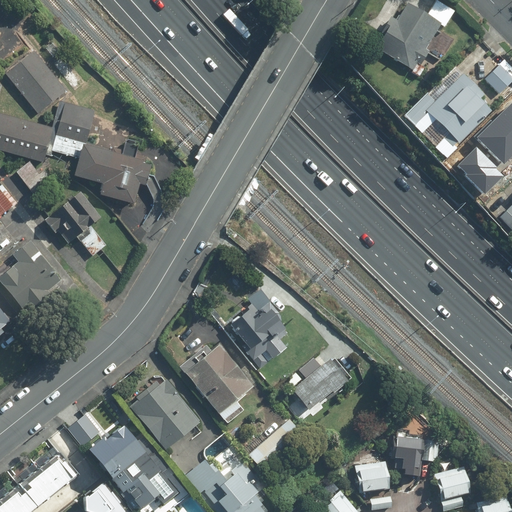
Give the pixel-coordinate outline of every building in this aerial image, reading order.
[(452,12),(432,1),(423,18),(443,29),(452,12)] [(436,30),(438,27),(395,2),(368,48),(416,77),(428,57),(436,62),(450,38),(436,30)] [(26,43),(21,35),(0,50),(0,55),(3,60),(26,43)] [(67,89),(34,50),(7,74),(40,112),(67,89)] [(493,67),(480,81),(495,96),(508,82),(493,67)] [(432,103),(424,95),(401,119),(411,128),(423,116),(455,146),(486,114),(452,82),(432,103)] [(511,119),(510,118),(511,115),(511,111),(502,102),(442,165),(455,176),(473,158),(490,174),(486,178),(496,188),(511,171),(511,119)] [(53,127),(0,112),(0,148),(43,161),(53,127)] [(86,142),(77,175),(105,183),(102,194),(136,203),(141,185),(148,187),(155,162),(86,142)] [(56,181),(44,165),(38,170),(31,162),(17,173),(37,196),(56,181)] [(0,217),(18,202),(3,184),(0,186),(0,217)] [(48,221),(57,232),(59,230),(72,245),(105,216),(83,191),(48,221)] [(511,195),(506,201),(510,205),(496,219),(509,232),(511,228),(511,195)] [(107,244),(94,229),(81,240),(95,256),(107,244)] [(50,289),(63,278),(31,240),(14,254),(20,261),(0,277),(30,313),(53,293),(50,289)] [(283,352),(289,348),(281,336),(290,330),(265,295),(230,319),(258,358),(269,350),(280,365),(288,360),(283,352)] [(0,311),(0,334),(2,332),(0,329),(8,322),(0,311)] [(181,367),(230,423),(246,409),(239,401),(257,386),(220,343),(213,349),(208,344),(181,367)] [(337,392),(354,377),(334,355),(323,366),(315,357),(300,370),(306,377),(294,389),(312,409),(334,389),(337,392)] [(203,419),(168,376),(133,405),(168,448),(203,419)] [(101,429),(85,413),(69,428),(85,444),(101,429)] [(303,431),(290,417),(250,454),(263,468),(303,431)] [(164,471),(171,466),(130,423),(128,424),(126,422),(90,449),(130,501),(133,498),(142,509),(159,496),(164,503),(180,491),(164,471)] [(440,432),(395,430),(394,456),(439,458),(440,432)] [(0,511),(28,511),(80,471),(68,457),(65,460),(61,455),(0,504),(0,511)] [(224,475),(207,455),(188,470),(215,503),(213,505),(218,511),(267,511),(262,505),(266,502),(258,493),(262,489),(256,482),(260,479),(244,459),(224,475)] [(387,460),(354,465),(357,490),(390,486),(387,460)] [(450,460),(440,463),(442,471),(434,472),(441,498),(472,491),(466,465),(452,468),(450,460)] [(103,482),(83,499),(83,507),(88,511),(107,511),(108,511),(109,511),(125,511),(128,510),(103,482)] [(360,511),(342,488),(322,503),(328,511),(360,511)] [(511,511),(511,499),(510,491),(479,499),(481,508),(479,508),(479,511),(511,511)] [(392,495),(369,498),(371,508),(394,505),(392,495)]
